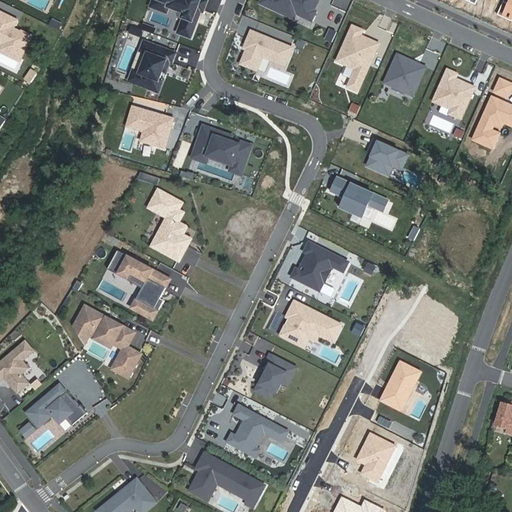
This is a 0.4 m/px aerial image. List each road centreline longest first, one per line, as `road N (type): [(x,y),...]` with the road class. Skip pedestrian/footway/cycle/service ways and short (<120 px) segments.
road 1 (residential): [(233,0),(210,75),(224,89),(307,121),(319,135),(317,154),(180,435),(156,450),(106,448),(33,503)]
road 2 (track): [(493,315),(302,213)]
road 3 (unclassified): [(426,511),(473,368)]
road 4 (residential): [(294,511),(358,379)]
road 5 (residential): [(384,0),(511,58)]
